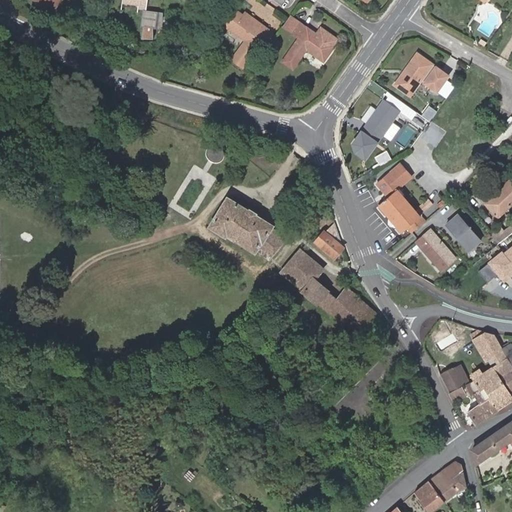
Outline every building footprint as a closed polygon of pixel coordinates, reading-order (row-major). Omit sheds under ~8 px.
[(122,0),(122,2),(138,4),(138,8),(146,9),(147,0),(122,0)] [(268,29),(256,20),(253,24),(247,19),(236,11),(225,26),(245,41),(230,61),(242,69),(257,49),(255,48),(268,29)] [(157,13),(148,12),(148,15),(145,17),(142,39),(153,39),(153,27),(155,27),(157,13)] [(290,16),(289,18),(284,25),(291,31),(298,22),(290,16)] [(284,61),(294,67),(307,49),(324,61),(339,39),(322,26),(316,34),(301,23),(294,33),(300,38),(284,61)] [(283,43),(278,39),(273,46),(277,50),(283,43)] [(432,65),(417,54),(396,85),(411,96),(423,78),(432,65)] [(432,65),(423,78),(427,81),(436,68),(432,65)] [(427,81),(425,83),(437,92),(448,76),(436,68),(427,81)] [(405,104),(389,94),(354,144),(357,152),(366,159),(405,104)] [(216,144),(211,145),(207,148),(205,154),(207,159),(212,163),(218,163),(222,160),(224,155),(224,150),(220,146),(216,144)] [(401,164),(378,184),(389,197),(380,206),(403,232),(408,228),(412,233),(425,221),(398,190),(412,178),(401,164)] [(511,204),(511,178),(486,204),(498,217),(511,204)] [(255,215),(248,211),(228,198),(210,227),(232,241),(234,238),(256,251),(256,250),(271,259),(288,238),(271,228),(272,226),(255,215)] [(446,225),(469,252),(481,241),(458,215),(446,225)] [(334,257),(343,247),(335,223),(326,230),(316,241),(334,257)] [(501,229),(493,235),(498,241),(506,235),(501,229)] [(456,258),(431,230),(417,243),(441,271),(456,258)] [(511,244),(490,261),(505,281),(511,275),(511,244)] [(340,321),(358,299),(346,288),(337,299),(315,279),(323,270),(300,249),(281,271),(303,289),(302,291),(318,304),(319,303),(340,321)] [(358,299),(340,321),(357,335),(375,313),(358,299)] [(502,347),(495,335),(486,333),(477,340),(480,347),(489,361),(504,351),(502,349),(502,347)] [(511,345),(511,343),(502,349),(504,351),(508,358),(511,364),(511,345)] [(495,366),(508,358),(504,351),(489,361),(493,367),(495,366)] [(500,379),(510,392),(511,390),(511,364),(508,358),(495,366),(493,367),(500,379)] [(461,364),(441,375),(450,393),(469,382),(461,364)] [(484,389),(500,379),(493,367),(474,380),(481,391),(484,389)] [(500,379),(484,389),(498,410),(511,401),(511,396),(510,392),(500,379)] [(474,380),(469,382),(450,393),(455,402),(472,394),(476,394),(481,404),(469,412),(476,424),(498,410),(484,389),(481,391),(474,380)] [(511,442),(511,420),(472,449),(476,464),(511,440),(511,442)] [(451,480),(463,470),(461,463),(454,460),(441,471),(447,481),(449,480),(450,481),(451,480)] [(447,481),(441,471),(430,479),(437,489),(436,490),(438,493),(444,501),(455,492),(466,486),(463,470),(451,480),(450,481),(449,480),(447,481)] [(437,489),(430,479),(416,491),(415,492),(429,511),(444,501),(438,493),(436,490),(437,489)]
